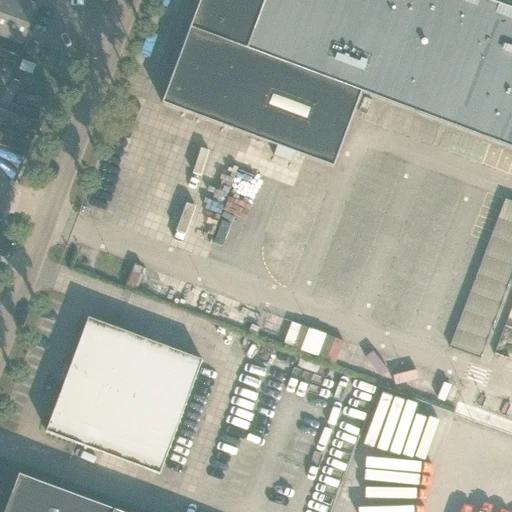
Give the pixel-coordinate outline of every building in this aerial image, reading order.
[(0,0),(0,36),(22,45),(37,6),(19,0),(0,0)] [(511,0),(200,0),(162,104),(333,168),(361,93),(511,149),(511,0)] [(32,75),(35,65),(22,60),(19,70),(32,75)] [(486,355),(511,277),(511,199),(504,197),(454,344),(486,355)] [(159,475),(202,361),(88,319),(46,432),(159,475)] [(284,346),(328,356),(333,332),(290,322),(284,346)] [(117,511),(18,475),(4,511),(117,511)]
